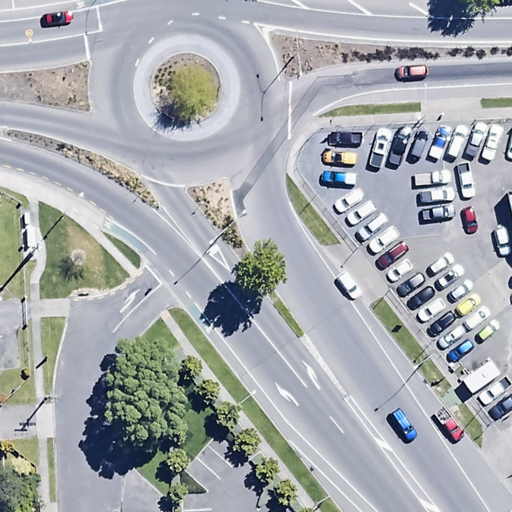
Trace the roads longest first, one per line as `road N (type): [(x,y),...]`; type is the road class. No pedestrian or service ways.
road 1 (secondary): [(241,141),(271,246),(348,361),(380,451)]
road 2 (trunk): [(207,16),(361,31),(511,33)]
road 3 (residential): [(88,511),(86,412),(101,351),(134,308),(200,255)]
road 4 (secondary): [(380,451),(305,384),(200,255)]
road 5 (trunk): [(511,69),(383,77),(291,100),(253,121)]
road 6 (trunk): [(200,255),(48,165),(0,154)]
road 7 (trunk): [(207,16),(242,40),(256,65),(253,121)]
road 8 (trunk): [(0,45),(126,34)]
road 9 (trunk): [(120,140),(0,113)]
